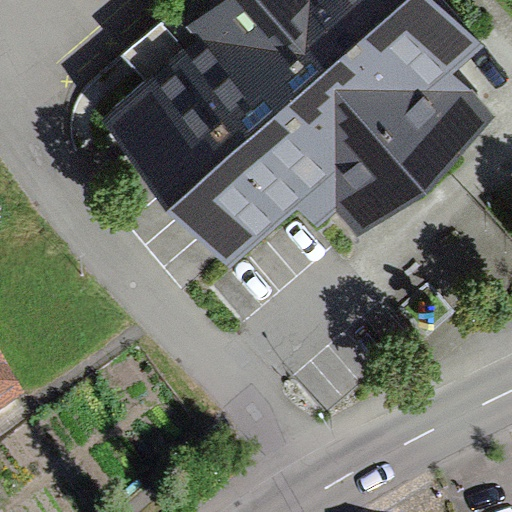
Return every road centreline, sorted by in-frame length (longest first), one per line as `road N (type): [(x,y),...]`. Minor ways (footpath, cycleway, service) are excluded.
road 1 (residential): [(0,110),(9,130),(227,368)]
road 2 (tertiary): [(313,493),(375,454),(511,393)]
road 3 (residential): [(313,493),(287,441),(227,368)]
